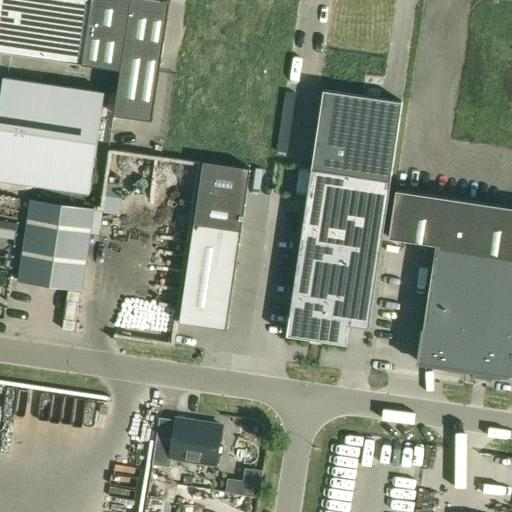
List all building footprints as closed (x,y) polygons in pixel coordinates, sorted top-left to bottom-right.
[(0,0),(0,52),(82,65),(120,70),(114,115),(152,120),(170,1),(164,0),(0,0)] [(0,93),(0,128),(97,143),(104,92),(3,77),(1,94),(0,93)] [(308,194),(305,211),(304,216),(301,236),(287,336),(347,345),(349,325),(350,326),(369,328),(381,248),(391,181),(402,102),(323,90),(311,169),(311,171),(308,194)] [(97,143),(0,128),(0,180),(89,194),(97,143)] [(203,161),(198,193),(246,200),(250,168),(203,161)] [(395,196),(389,238),(436,245),(434,261),(424,323),(422,323),(416,364),(473,372),(472,378),(488,380),(489,375),(509,378),(509,376),(511,376),(511,207),(396,190),(395,196)] [(198,193),(194,224),(241,231),(246,200),(198,193)] [(94,209),(30,200),(18,281),(82,291),(94,209)] [(241,231),(194,224),(179,322),(226,329),(241,231)] [(222,426),(203,423),(203,426),(195,425),(195,422),(176,419),(173,438),(157,436),(152,465),(170,467),(171,458),(216,465),(219,444),(222,441),(223,433),(221,428),(222,426)] [(233,492),(267,495),(269,468),(250,467),(249,478),(234,477),(233,492)] [(171,511),(176,482),(157,478),(151,507),(171,511)]
